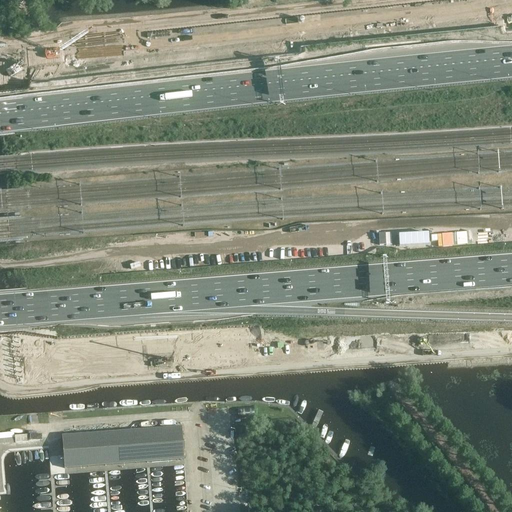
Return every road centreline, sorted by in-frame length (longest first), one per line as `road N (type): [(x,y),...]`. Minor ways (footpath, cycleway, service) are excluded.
road 1 (motorway): [(511,18),(0,75)]
road 2 (motorway): [(511,61),(0,116)]
road 3 (motorway): [(0,358),(511,311)]
road 4 (motorway): [(0,311),(511,269)]
road 5 (motorway): [(0,284),(511,248)]
